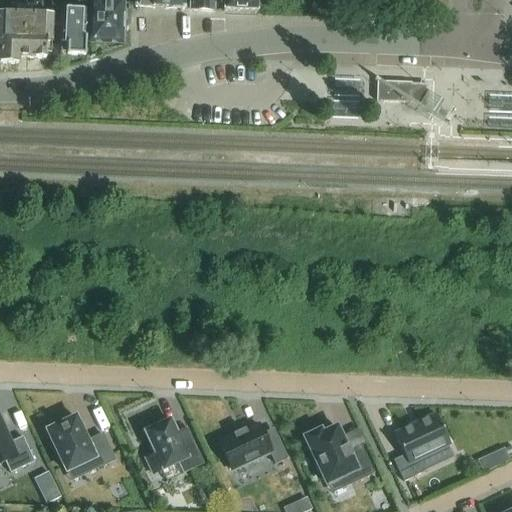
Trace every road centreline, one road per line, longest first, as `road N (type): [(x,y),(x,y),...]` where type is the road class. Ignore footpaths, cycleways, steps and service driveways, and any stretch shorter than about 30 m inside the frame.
road 1 (residential): [(511,393),(0,377)]
road 2 (unclassified): [(456,44),(238,46),(0,95)]
